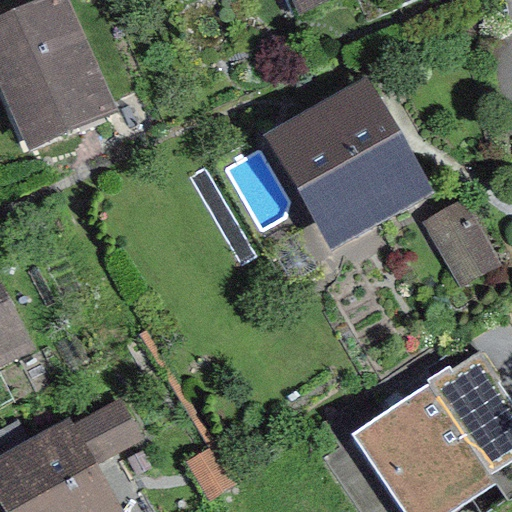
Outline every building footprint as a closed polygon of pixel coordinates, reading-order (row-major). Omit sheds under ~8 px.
[(0,102),(26,159),(117,117),(62,0),(51,0),(0,24),(0,102)] [(287,0),(298,24),(352,0),(287,0)] [(326,259),(430,198),(364,86),(260,148),(326,259)] [(504,264),(463,199),(422,224),(463,289),(504,264)] [(0,370),(32,355),(0,291),(0,370)] [(480,409),(511,388),(511,362),(490,327),(437,361),(446,374),(358,429),(410,511),(419,511),(510,455),(480,409)] [(0,511),(116,511),(93,472),(142,442),(118,402),(69,432),(66,427),(0,466),(0,511)] [(208,503),(239,484),(217,448),(186,467),(208,503)]
